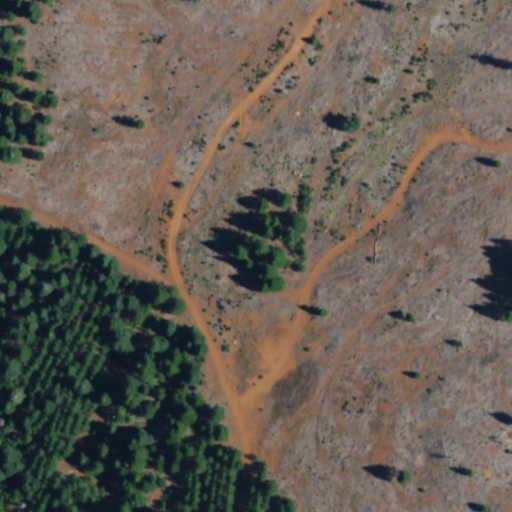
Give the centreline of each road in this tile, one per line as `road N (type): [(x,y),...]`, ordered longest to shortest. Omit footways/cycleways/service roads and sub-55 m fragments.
road 1 (track): [(261,406),(423,177),(511,155),(261,406)]
road 2 (track): [(342,0),(189,233),(178,317),(200,361),(261,406)]
